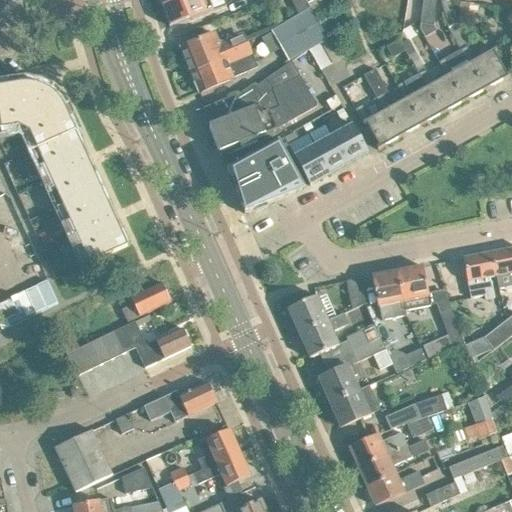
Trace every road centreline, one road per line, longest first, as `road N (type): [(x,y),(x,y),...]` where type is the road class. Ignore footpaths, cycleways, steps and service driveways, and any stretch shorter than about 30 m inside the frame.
road 1 (secondary): [(212,265),(129,86),(102,0)]
road 2 (secondary): [(321,511),(212,265)]
road 3 (residential): [(308,219),(511,102)]
road 4 (residential): [(511,229),(351,258),(327,252),(308,219)]
road 5 (residential): [(12,431),(58,423),(151,384)]
